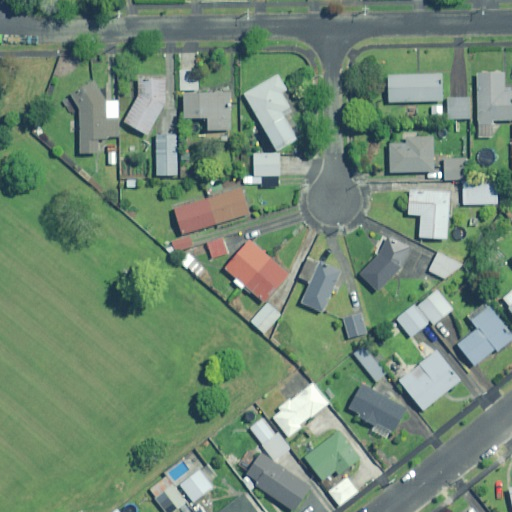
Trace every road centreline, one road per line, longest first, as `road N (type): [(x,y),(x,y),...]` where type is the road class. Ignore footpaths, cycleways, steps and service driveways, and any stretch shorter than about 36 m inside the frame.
road 1 (residential): [(333,26),(0,30)]
road 2 (residential): [(511,23),(333,26)]
road 3 (residential): [(333,26),(335,196)]
road 4 (residential): [(511,407),(379,511)]
